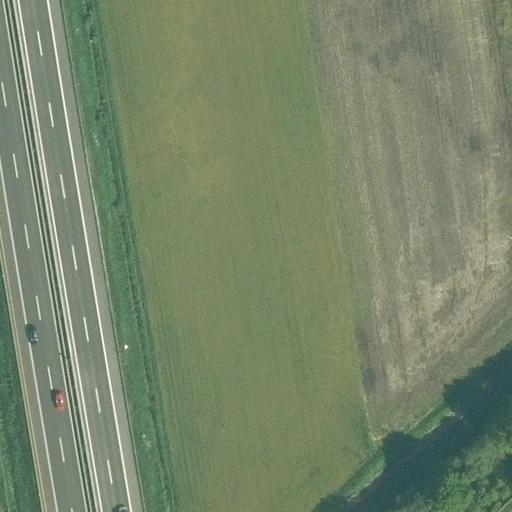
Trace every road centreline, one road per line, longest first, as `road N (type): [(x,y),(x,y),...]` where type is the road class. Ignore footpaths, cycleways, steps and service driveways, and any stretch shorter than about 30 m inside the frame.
road 1 (motorway): [(115,511),(32,0)]
road 2 (motorway): [(0,76),(71,511)]
